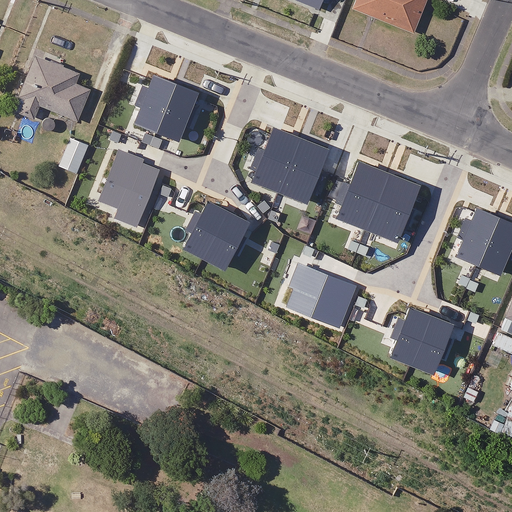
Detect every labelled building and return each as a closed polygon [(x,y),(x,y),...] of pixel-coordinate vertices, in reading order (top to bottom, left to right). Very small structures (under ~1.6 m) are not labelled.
[(422,0),(352,0),(350,6),(411,29),(422,0)] [(76,65),(35,50),(13,107),(34,115),(39,102),(77,116),(89,87),(71,80),(76,65)] [(196,74),(139,52),(123,95),(180,117),(196,74)] [(337,132),(280,108),(258,158),(314,183),(337,132)] [(263,128),(225,114),(201,178),(239,192),(263,128)] [(163,142),(108,121),(83,185),(137,207),(163,142)] [(89,141),(71,134),(60,164),(77,171),(89,141)] [(431,174),(375,149),(352,200),(409,225),(431,174)] [(246,207),(193,174),(159,229),(212,262),(246,207)] [(511,208),(474,193),(457,236),(511,257),(511,208)] [(385,264),(330,243),(304,307),(359,329),(385,264)] [(474,317),(417,295),(400,338),(457,360),(474,317)] [(511,297),(500,328),(511,332),(511,297)] [(68,381),(25,364),(14,388),(57,406),(68,381)] [(511,402),(500,431),(511,436),(511,402)] [(295,439),(275,431),(254,482),(273,490),(295,439)] [(368,484),(301,453),(290,479),(357,509),(368,484)]
